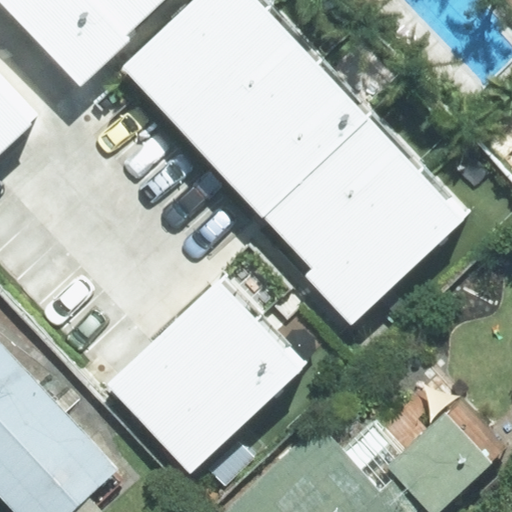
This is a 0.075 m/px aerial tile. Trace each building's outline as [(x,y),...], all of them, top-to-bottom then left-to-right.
[(358,301),(469,200),(283,0),(0,0),(0,164),(125,50),(358,301)] [(225,272),(115,369),(204,468),(314,370),(225,272)] [(0,488),(22,511),(102,511),(110,505),(96,491),(125,464),(0,330),(0,488)] [(449,401),(395,459),(446,506),(499,448),(449,401)] [(412,511),(325,417),(222,511),(412,511)]
